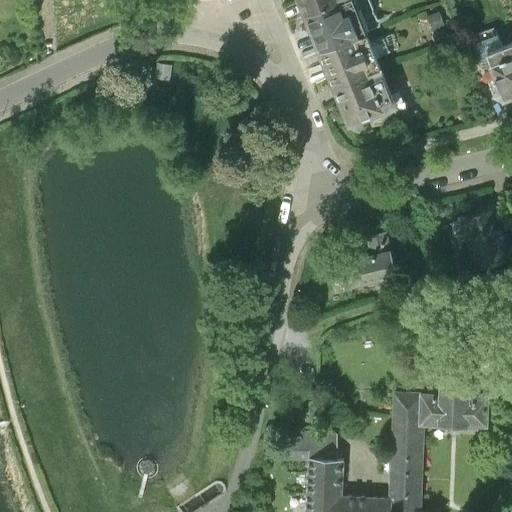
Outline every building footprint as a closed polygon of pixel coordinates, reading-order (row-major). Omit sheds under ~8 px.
[(299,0),(306,15),(342,0),(299,0)] [(342,0),(306,15),(320,51),(365,33),(365,32),(352,0),(342,0)] [(365,33),(320,51),(335,87),(380,69),(365,33)] [(511,44),(496,51),(487,54),(499,86),(496,95),(504,99),(511,96),(511,44)] [(380,69),(335,87),(350,123),(357,127),(361,119),(369,115),(373,123),(401,119),(399,104),(395,105),(380,69)] [(496,209),(462,220),(478,270),(511,259),(496,209)] [(386,235),(366,240),(371,259),(338,267),(344,289),(396,277),(387,238),(386,235)] [(418,394),(394,393),(390,499),(392,510),(420,511),(423,422),(486,424),(487,397),(468,396),(469,370),(420,368),(419,368),(418,394)] [(299,432),(286,432),(284,459),(298,459),(299,432)] [(311,433),(299,432),(298,459),(309,460),(310,458),(311,433)] [(336,434),(311,433),(310,458),(337,460),(336,434)] [(390,499),(341,497),(343,460),(337,460),(310,458),(309,460),(306,511),(391,511),(392,510),(390,499)]
